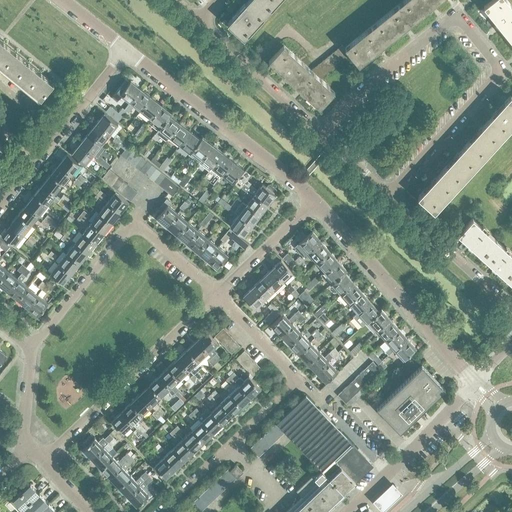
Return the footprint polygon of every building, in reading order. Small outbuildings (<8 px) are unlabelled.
[(267,12),(253,0),(248,0),(228,23),(244,38),(267,12)] [(253,0),(267,12),(278,0),(253,0)] [(403,0),(398,4),(413,22),(439,0),(403,0)] [(505,33),(511,27),(511,6),(507,0),(490,0),(483,6),(505,33)] [(398,4),(372,26),(386,43),(413,22),(398,4)] [(386,43),(372,26),(345,48),(350,54),(359,65),(386,43)] [(0,65),(14,49),(6,43),(0,49),(0,65)] [(294,84),(309,67),(283,44),(268,61),(294,84)] [(342,45),(337,49),(345,59),(350,54),(345,48),(342,45)] [(14,49),(0,65),(0,67),(7,74),(22,56),(14,49)] [(337,49),(332,53),(340,63),(345,59),(337,49)] [(340,63),(332,53),(327,57),(335,67),(340,63)] [(22,56),(7,74),(15,80),(30,62),(22,56)] [(327,57),(322,61),(330,71),(335,67),(327,57)] [(330,71),(322,61),(317,65),(325,75),(330,71)] [(38,69),(30,62),(15,80),(23,87),(38,69)] [(317,65),(312,70),(321,78),(325,75),(317,65)] [(312,70),(309,67),(294,84),(319,107),(334,90),(321,78),(312,70)] [(38,69),(23,87),(31,93),(46,75),(38,69)] [(54,82),(46,75),(31,93),(39,99),(40,98),(41,98),(54,82)] [(130,102),(141,88),(130,80),(129,82),(125,79),(111,96),(117,101),(121,95),(130,102)] [(141,88),(130,102),(124,109),(122,107),(118,112),(122,115),(126,110),(128,112),(134,105),(140,110),(151,97),(141,88)] [(487,120),(504,135),(511,126),(511,96),(510,95),(487,120)] [(162,105),(151,97),(140,110),(151,119),(162,105)] [(162,105),(151,119),(148,123),(157,130),(158,131),(170,115),(172,113),(162,105)] [(114,118),(118,112),(110,106),(106,111),(114,118)] [(104,112),(96,123),(110,134),(114,138),(112,140),(120,146),(123,142),(119,139),(121,137),(118,134),(116,133),(122,127),(118,124),(104,112)] [(158,131),(157,130),(156,133),(166,141),(169,137),(179,123),(170,115),(158,131)] [(487,120),(464,146),(480,161),(504,135),(487,120)] [(96,123),(88,133),(102,144),(110,134),(96,123)] [(190,131),(179,123),(169,137),(179,145),(190,131)] [(143,124),(139,129),(143,132),(147,127),(143,124)] [(143,132),(139,129),(134,134),(139,137),(143,132)] [(190,131),(179,145),(189,153),(200,139),(190,131)] [(88,133),(80,143),(93,154),(96,156),(94,159),(102,165),(105,160),(98,155),(99,152),(97,150),(102,144),(88,133)] [(200,139),(189,153),(196,158),(200,161),(202,159),(212,145),(202,137),(200,139)] [(123,142),(120,146),(125,150),(128,146),(123,142)] [(93,154),(80,143),(72,153),(86,164),(90,158),(93,154)] [(222,152),(212,145),(202,159),(211,166),(222,152)] [(129,146),(128,146),(125,150),(122,154),(126,158),(134,150),(129,146)] [(480,161),(464,146),(441,171),(457,186),(480,161)] [(144,147),(140,152),(144,156),(149,150),(144,147)] [(138,153),(134,150),(126,158),(131,162),(138,153)] [(222,152),(211,166),(212,167),(209,171),(219,179),(222,175),(233,161),(222,152)] [(68,153),(59,163),(72,174),(81,164),(68,153)] [(138,153),(131,162),(136,166),(143,157),(138,153)] [(167,156),(162,162),(167,165),(171,160),(167,156)] [(148,161),(143,157),(136,166),(141,170),(148,161)] [(110,165),(105,160),(102,165),(107,169),(110,165)] [(152,164),(148,161),(141,170),(145,173),(152,164)] [(244,169),(233,161),(222,175),(233,183),(244,169)] [(167,165),(162,162),(158,167),(163,170),(167,165)] [(72,174),(59,163),(51,173),(64,184),(72,174)] [(152,164),(145,173),(150,177),(157,168),(152,164)] [(162,172),(157,168),(150,177),(155,181),(162,172)] [(108,182),(115,173),(110,169),(103,178),(108,182)] [(244,183),(247,180),(250,175),(245,171),(235,183),(240,186),(243,182),(244,183)] [(457,186),(441,171),(418,196),(434,211),(457,186)] [(166,176),(162,172),(155,181),(159,185),(166,176)] [(64,184),(51,173),(43,184),(56,194),(64,184)] [(115,173),(108,182),(112,186),(120,177),(115,173)] [(187,173),(183,178),(187,181),(191,176),(187,173)] [(77,178),(82,183),(85,179),(80,174),(77,178)] [(166,176),(159,185),(164,188),(171,179),(166,176)] [(124,180),(120,177),(112,186),(117,189),(124,180)] [(82,183),(77,178),(73,182),(79,186),(82,183)] [(187,181),(183,178),(179,183),(183,187),(187,181)] [(175,183),(171,179),(164,188),(168,192),(175,183)] [(129,184),(124,180),(117,189),(122,193),(129,184)] [(247,180),(244,183),(248,187),(247,189),(268,205),(276,195),(274,193),(276,191),(276,189),(270,184),(268,185),(266,187),(262,184),(257,190),(250,185),(251,183),(247,180)] [(248,187),(244,183),(243,182),(240,186),(245,191),(244,193),(250,198),(246,204),(260,215),(268,205),(247,189),(248,187)] [(175,183),(168,192),(173,196),(180,187),(175,183)] [(43,184),(35,194),(48,204),(53,199),(63,207),(66,202),(61,198),(56,194),(43,184)] [(129,184),(122,193),(126,197),(134,188),(129,184)] [(96,194),(102,198),(106,194),(94,185),(91,190),(96,194)] [(134,188),(126,197),(131,200),(138,191),(134,188)] [(107,202),(120,212),(129,202),(115,191),(107,202)] [(35,194),(27,204),(40,214),(48,204),(35,194)] [(61,198),(66,202),(69,199),(64,194),(61,198)] [(102,198),(96,194),(94,198),(99,202),(102,198)] [(206,197),(202,194),(198,200),(202,203),(206,197)] [(184,201),(188,204),(193,198),(189,195),(184,201)] [(223,206),(226,202),(220,197),(217,201),(223,206)] [(167,227),(178,213),(168,205),(171,202),(167,199),(159,208),(162,211),(157,218),(167,227)] [(188,204),(184,201),(179,207),(183,210),(188,204)] [(260,215),(246,204),(242,201),(234,212),(238,215),(252,226),(260,215)] [(120,212),(107,202),(99,212),(112,222),(120,212)] [(226,202),(223,206),(228,210),(231,206),(226,202)] [(27,204),(18,214),(32,224),(40,214),(27,204)] [(83,210),(80,214),(86,219),(89,215),(83,210)] [(99,212),(91,222),(104,232),(112,222),(99,212)] [(209,212),(204,218),(208,221),(213,215),(209,212)] [(188,221),(178,213),(167,227),(177,235),(188,221)] [(18,214),(10,224),(23,235),(32,224),(18,214)] [(86,219),(80,214),(77,218),(83,223),(86,219)] [(44,219),(50,223),(53,219),(47,215),(44,219)] [(252,226),(238,215),(230,225),(244,236),(252,226)] [(481,255),(496,239),(472,217),(457,233),(468,243),(467,243),(471,247),(472,246),(481,255)] [(204,218),(200,223),(204,226),(208,221),(204,218)] [(50,223),(44,219),(41,223),(47,227),(50,223)] [(198,230),(188,221),(177,235),(187,243),(198,230)] [(91,222),(83,232),(96,243),(104,232),(91,222)] [(23,235),(10,224),(2,234),(15,245),(23,235)] [(225,233),(229,236),(235,241),(239,236),(229,228),(225,233)] [(64,234),(70,239),(73,235),(67,230),(64,234)] [(208,238),(198,230),(187,243),(196,251),(208,238)] [(308,253),(321,241),(312,231),(299,243),(308,253)] [(83,232),(75,242),(88,253),(96,243),(83,232)] [(229,236),(225,233),(220,239),(224,242),(229,236)] [(70,239),(64,234),(61,238),(66,243),(70,239)] [(28,239),(33,243),(36,239),(31,235),(28,239)] [(208,238),(196,251),(206,260),(218,246),(208,238)] [(33,243),(28,239),(24,243),(30,247),(33,243)] [(511,253),(496,239),(481,255),(489,263),(495,269),(495,268),(505,277),(511,269),(511,253)] [(4,241),(0,247),(1,247),(5,251),(10,245),(4,241)] [(330,250),(321,241),(308,253),(316,262),(330,250)] [(88,253),(75,242),(66,252),(80,263),(88,253)] [(228,255),(218,246),(206,260),(216,268),(228,255)] [(338,260),(330,250),(316,262),(325,272),(338,260)] [(10,254),(6,251),(1,257),(5,260),(10,254)] [(48,255),(53,259),(57,255),(51,251),(48,255)] [(80,263),(66,252),(58,262),(72,273),(80,263)] [(298,264),(294,260),(287,253),(282,258),(293,269),(298,264)] [(53,259),(48,255),(44,259),(50,263),(53,259)] [(271,268),(283,281),(293,272),(281,259),(271,268)] [(325,272),(333,281),(333,282),(344,272),(347,270),(338,260),(325,272)] [(21,273),(17,277),(18,277),(7,291),(17,299),(28,286),(22,281),(34,265),(31,262),(26,267),(21,273)] [(72,273),(58,262),(50,272),(64,283),(72,273)] [(21,273),(26,267),(22,264),(17,270),(21,273)] [(271,268),(262,277),(274,290),(283,281),(271,268)] [(17,277),(8,269),(0,278),(0,285),(7,291),(18,277),(17,277)] [(333,282),(333,281),(331,284),(340,294),(353,282),(344,272),(333,282)] [(315,276),(310,281),(314,285),(319,281),(315,276)] [(274,290),(262,277),(252,286),(265,299),(274,290)] [(42,289),(46,284),(42,280),(37,286),(41,289),(42,289)] [(314,285),(310,281),(305,285),(309,290),(314,285)] [(362,291),(353,282),(340,294),(348,303),(362,291)] [(38,294),(27,307),(38,316),(48,302),(42,297),(50,287),(46,284),(42,289),(41,289),(38,294)] [(291,293),(295,289),(290,284),(286,288),(291,293)] [(28,286),(17,299),(27,307),(38,294),(28,286)] [(265,299),(252,286),(243,296),(255,309),(265,299)] [(295,289),(291,293),(296,298),(298,296),(299,294),(295,289)] [(299,294),(298,296),(307,305),(313,299),(304,290),(299,294)] [(362,291),(348,303),(357,313),(371,301),(362,291)] [(371,301),(357,313),(366,323),(368,321),(379,311),(379,310),(371,301)] [(272,311),(276,308),(271,303),(267,306),(272,311)] [(319,308),(322,312),(327,308),(324,304),(319,308)] [(272,311),(264,318),(269,323),(280,312),(276,308),(272,311)] [(322,312),(319,308),(313,313),(317,317),(322,312)] [(381,309),(379,310),(379,311),(368,321),(376,331),(390,319),(381,309)] [(296,318),(301,314),(298,310),(289,319),(283,313),(271,325),(280,335),(292,323),(292,322),(296,318)] [(301,314),(296,318),(300,322),(305,317),(301,314)] [(399,328),(390,319),(376,331),(385,340),(399,328)] [(292,323),(280,335),(289,344),(301,332),(292,323)] [(337,327),(340,332),(345,327),(342,323),(337,327)] [(340,332),(337,327),(331,332),(335,336),(340,332)] [(219,340),(227,332),(223,328),(215,335),(219,340)] [(407,338),(399,328),(385,340),(394,350),(407,338)] [(314,337),(319,332),(316,329),(311,334),(314,337)] [(217,361),(221,358),(216,353),(217,352),(213,348),(218,343),(206,330),(196,340),(217,361)] [(231,336),(227,332),(219,340),(223,344),(231,336)] [(310,341),(301,332),(289,344),(298,353),(310,341)] [(319,332),(314,337),(318,341),(323,336),(319,332)] [(236,341),(231,336),(223,344),(227,349),(236,341)] [(416,348),(407,338),(394,350),(403,360),(416,348)] [(196,340),(187,349),(199,361),(204,356),(208,361),(209,360),(218,370),(222,366),(217,361),(196,340)] [(240,345),(236,341),(227,349),(231,353),(240,345)] [(310,341),(298,353),(307,363),(319,351),(310,341)] [(359,342),(354,346),(358,350),(363,345),(359,342)] [(358,350),(354,346),(350,351),(353,355),(358,350)] [(319,351),(307,363),(316,372),(328,360),(332,356),(337,351),(334,347),(324,356),(319,351)] [(199,361),(187,349),(178,358),(189,370),(193,374),(198,379),(202,376),(197,371),(203,365),(199,361)] [(240,363),(249,354),(244,350),(236,358),(240,363)] [(337,351),(332,356),(336,360),(341,355),(337,351)] [(249,354),(240,363),(244,367),(253,359),(249,354)] [(189,370),(178,358),(168,366),(180,379),(189,370)] [(257,363),(253,359),(244,367),(248,371),(257,363)] [(328,360),(316,372),(325,382),(337,370),(328,360)] [(372,361),(368,366),(376,374),(380,370),(372,361)] [(382,361),(378,364),(383,369),(386,366),(382,361)] [(261,368),(257,363),(248,371),(253,376),(261,368)] [(377,407),(400,430),(444,388),(421,364),(377,407)] [(168,366),(159,375),(170,388),(171,388),(180,379),(168,366)] [(376,374),(368,366),(363,370),(371,378),(376,374)] [(363,370),(359,374),(367,382),(371,378),(363,370)] [(234,372),(230,375),(235,381),(239,385),(250,397),(260,388),(248,375),(243,380),(240,377),(239,378),(234,372)] [(193,374),(189,378),(194,383),(198,379),(193,374)] [(367,382),(359,374),(355,378),(362,386),(367,382)] [(170,388),(159,375),(149,384),(161,397),(167,391),(171,396),(175,401),(179,397),(174,392),(171,388),(170,388)] [(235,381),(230,375),(226,379),(231,384),(235,381)] [(362,386),(355,378),(350,382),(358,391),(359,390),(362,386)] [(350,382),(346,387),(354,395),(358,391),(350,382)] [(149,384),(140,393),(152,406),(151,406),(155,410),(160,415),(164,412),(155,402),(161,397),(149,384)] [(239,385),(229,394),(241,406),(250,397),(239,385)] [(354,395),(346,387),(342,391),(349,399),(354,395)] [(178,388),(174,392),(179,397),(183,394),(178,388)] [(214,390),(211,393),(216,399),(220,395),(214,390)] [(354,395),(349,399),(345,403),(348,406),(362,393),(359,390),(358,391),(354,395)] [(349,399),(342,391),(338,395),(345,403),(349,399)] [(152,406),(140,393),(130,402),(142,415),(151,406),(152,406)] [(216,399),(211,393),(207,397),(212,402),(216,399)] [(229,394),(220,402),(232,415),(241,406),(229,394)] [(336,461),(354,481),(372,464),(305,395),(276,423),(285,431),(321,470),(324,472),(336,461)] [(130,402),(121,411),(133,423),(132,424),(136,428),(137,428),(142,433),(141,433),(146,438),(149,435),(144,431),(145,430),(136,420),(142,415),(130,402)] [(220,402),(211,411),(222,424),(232,415),(220,402)] [(222,424),(211,411),(210,412),(207,408),(201,413),(196,408),(192,411),(197,416),(197,417),(201,421),(201,420),(213,433),(222,424)] [(155,410),(152,414),(156,419),(160,415),(155,410)] [(133,423),(121,411),(111,420),(123,433),(132,424),(133,423)] [(197,416),(192,411),(188,415),(193,420),(197,417),(197,416)] [(201,420),(201,421),(192,429),(204,442),(213,433),(201,420)] [(276,423),(272,427),(280,436),(285,431),(276,423)] [(177,425),(173,429),(178,434),(182,431),(177,425)] [(272,427),(267,431),(276,440),(280,436),(272,427)] [(137,428),(136,428),(133,431),(138,437),(141,433),(142,433),(137,428)] [(178,434),(173,429),(169,433),(174,438),(178,434)] [(204,442),(192,429),(182,438),(194,450),(204,442)] [(113,437),(118,432),(117,431),(112,436),(109,433),(104,438),(103,437),(98,441),(94,436),(94,437),(91,433),(83,441),(86,444),(82,448),(91,458),(103,446),(104,447),(108,443),(108,442),(113,437)] [(276,440),(267,431),(263,435),(271,444),(276,440)] [(263,435),(259,439),(267,448),(271,444),(263,435)] [(117,441),(113,437),(108,442),(108,443),(111,446),(117,441)] [(182,438),(173,447),(185,459),(194,450),(182,438)] [(259,439),(254,444),(263,452),(267,448),(259,439)] [(154,447),(159,452),(163,449),(158,443),(154,447)] [(263,452),(254,444),(250,448),(258,456),(263,452)] [(112,456),(104,447),(103,446),(91,458),(100,467),(112,456)] [(159,452),(154,447),(150,450),(155,456),(159,452)] [(185,459),(173,447),(164,456),(175,468),(185,459)] [(118,461),(112,456),(100,467),(109,477),(131,456),(127,452),(118,461)] [(131,456),(109,477),(118,486),(130,475),(125,469),(134,460),(131,456)] [(175,468),(164,456),(154,465),(166,478),(175,468)] [(321,511),(354,481),(336,461),(324,472),(321,470),(314,476),(313,475),(296,491),(302,496),(285,511),(321,511)] [(230,470),(236,477),(243,471),(236,464),(230,470)] [(228,468),(223,472),(232,482),(236,477),(230,470),(228,468)] [(130,475),(118,486),(127,496),(149,475),(145,471),(135,480),(130,475)] [(232,482),(223,472),(219,477),(228,486),(232,482)] [(152,479),(149,475),(127,496),(136,505),(148,494),(149,496),(153,492),(146,484),(152,479)] [(219,477),(215,481),(223,490),(228,486),(219,477)] [(215,481),(210,485),(219,494),(223,490),(215,481)] [(392,482),(373,500),(383,511),(402,493),(392,482)] [(23,508),(38,493),(29,484),(13,498),(23,508)] [(219,494),(210,485),(206,489),(214,498),(219,494)] [(214,498),(206,489),(201,493),(210,502),(214,498)] [(3,491),(0,493),(6,499),(9,497),(3,491)] [(37,511),(47,503),(38,493),(23,508),(26,511),(37,511)] [(201,493),(197,497),(206,507),(210,502),(201,493)] [(206,507),(197,497),(193,502),(201,511),(206,507)] [(56,511),(47,503),(37,511),(56,511)]
